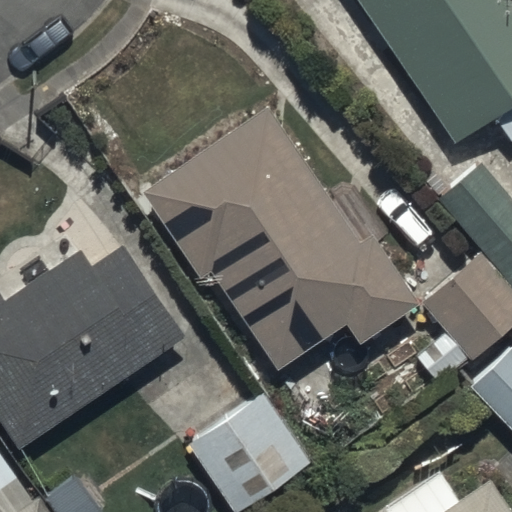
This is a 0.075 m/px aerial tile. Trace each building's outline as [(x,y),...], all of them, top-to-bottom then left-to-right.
[(511,0),(367,0),(456,131),(495,104),(511,128),(511,0)] [(360,229),(268,94),(148,176),(208,265),(216,259),(281,354),(348,309),(361,329),(422,288),(375,219),(360,229)] [(483,242),(511,274),(511,192),(480,157),(439,193),(482,241),(483,242)] [(184,327),(122,232),(92,252),(81,237),(8,288),(0,276),(0,402),(24,437),(184,327)] [(511,315),(511,274),(483,242),(425,295),(473,350),(511,315)] [(511,336),(472,374),(511,416),(511,336)] [(311,451),(261,383),(189,436),(238,504),(311,451)] [(461,491),(440,460),(385,497),(395,511),(511,511),(511,501),(491,471),(461,491)] [(57,511),(41,487),(3,511),(57,511)]
